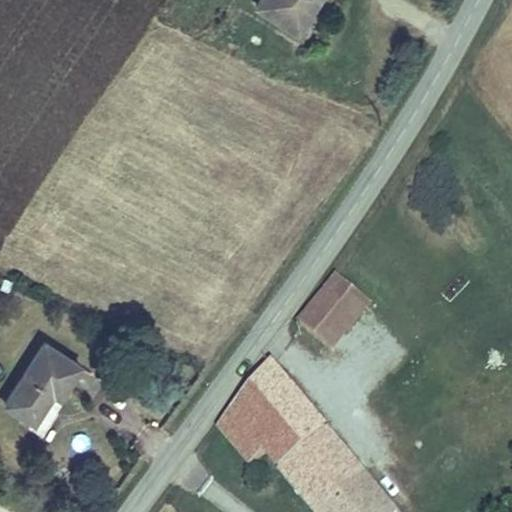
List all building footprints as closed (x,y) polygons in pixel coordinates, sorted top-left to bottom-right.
[(290,30),(309,0),(253,0),(249,7),(290,30)] [(336,283),(300,329),(331,354),(367,308),(336,283)] [(0,402),(0,412),(30,432),(40,416),(68,371),(33,350),(0,402)] [(266,367),(216,431),(248,466),(264,455),(275,468),(321,432),(266,367)] [(321,432),(275,468),(311,511),(360,511),(379,498),(351,468),(321,432)] [(390,511),(379,498),(360,511),(390,511)]
